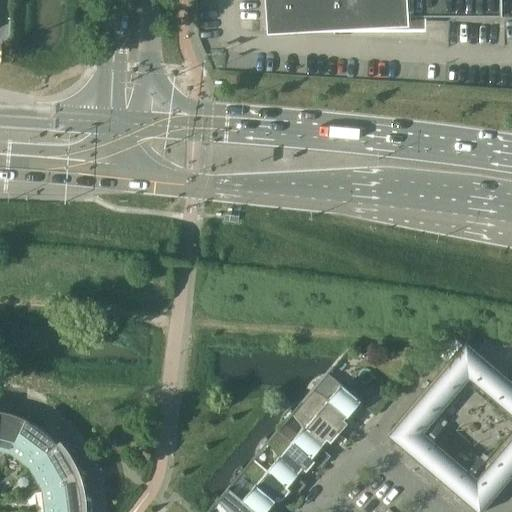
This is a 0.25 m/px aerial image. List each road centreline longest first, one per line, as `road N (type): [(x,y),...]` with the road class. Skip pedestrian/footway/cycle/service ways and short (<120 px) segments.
road 1 (primary): [(117,179),(511,223)]
road 2 (primary): [(511,159),(142,124)]
road 3 (residential): [(308,511),(364,445),(441,511)]
road 4 (residential): [(0,395),(29,399),(67,429),(92,476),(97,511)]
road 5 (unclassified): [(117,0),(108,122)]
